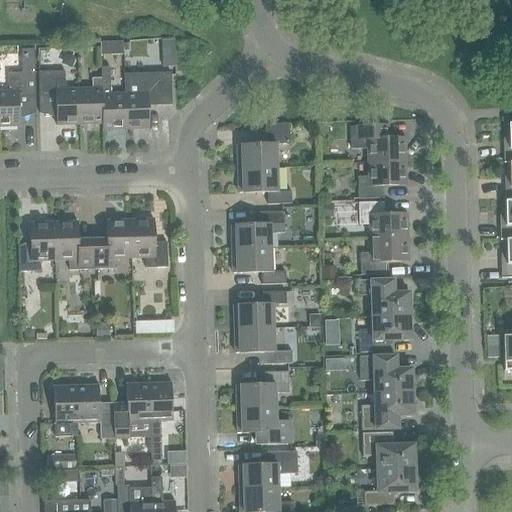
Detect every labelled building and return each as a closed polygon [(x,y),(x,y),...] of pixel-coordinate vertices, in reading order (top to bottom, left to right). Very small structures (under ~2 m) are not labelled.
[(114,43),(110,44),(111,56),(123,55),(122,44),(122,43),(114,43)] [(0,127),(19,127),(18,98),(35,98),(34,73),(33,50),(21,50),(22,73),(7,74),(7,92),(0,92),(0,127)] [(162,56),(162,68),(175,68),(174,56),(162,56)] [(38,73),(38,97),(55,97),(56,126),(79,125),(78,90),(64,90),(64,72),(38,73)] [(100,73),(101,79),(102,125),(101,125),(102,131),(125,130),(124,94),(111,95),(111,73),(100,73)] [(148,129),(148,110),(171,110),(170,77),(123,78),(124,94),(125,130),(148,129)] [(101,125),(102,125),(101,79),(91,80),(92,90),(78,90),(79,125),(101,125)] [(236,146),(237,170),(276,169),(276,145),(289,145),(289,124),(265,125),(265,133),(265,145),(236,146)] [(503,149),(503,163),(511,162),(511,124),(508,124),(509,149),(503,149)] [(367,150),(367,164),(406,162),(405,139),(379,139),(379,127),(349,128),(350,150),(367,150)] [(406,162),(367,164),(368,178),(357,178),(358,200),(383,199),(383,187),(406,186),(406,162)] [(511,162),(503,163),(503,164),(509,164),(510,187),(504,187),(505,202),(511,201),(511,162)] [(277,193),(276,169),(237,170),(238,194),(267,193),(267,205),(291,205),(291,192),(277,193)] [(324,192),(318,192),(318,202),(328,202),(328,196),(324,192)] [(511,201),(505,202),(504,202),(505,226),(499,226),(500,240),(511,239),(511,201)] [(369,226),(369,240),(408,239),(407,215),(383,215),(383,203),(358,204),(358,226),(369,226)] [(331,206),(322,206),(322,218),(331,218),(331,206)] [(230,226),(231,250),(270,249),(270,234),(283,234),(283,225),(283,213),(259,214),(259,226),(230,226)] [(116,259),(130,259),(129,220),(105,221),(106,245),(94,245),(94,271),(117,270),(116,259)] [(153,220),(129,220),(130,259),(144,259),(145,269),(167,268),(166,243),(154,244),(153,220)] [(77,222),(53,223),(54,261),(68,261),(68,271),(90,271),(90,246),(77,246),(77,222)] [(40,262),(54,261),(53,223),(29,224),(30,247),(17,248),(18,273),(40,272),(40,262)] [(408,239),(369,240),(370,254),(359,254),(360,276),(385,275),(385,263),(409,262),(408,239)] [(511,239),(500,240),(499,240),(499,242),(505,241),(506,264),(500,264),(501,279),(500,279),(500,280),(511,279),(511,239)] [(271,273),(270,249),(231,250),(232,274),(261,274),(261,285),(285,285),(285,272),(271,273)] [(332,269),(321,269),(322,281),(332,280),(332,269)] [(370,296),(371,318),(409,317),(409,294),(387,294),(387,281),(356,282),(357,296),(370,296)] [(233,306),(234,330),(273,329),(272,306),(286,305),(285,293),(261,294),(262,306),(233,306)] [(313,316),(309,320),(309,326),(319,326),(319,316),(313,316)] [(409,317),(371,318),(371,331),(358,331),(359,355),(389,354),(389,341),(410,341),(409,317)] [(336,321),(324,322),(324,330),(336,329),(336,321)] [(163,322),(135,323),(135,335),(163,334),(163,322)] [(90,324),(82,324),(82,337),(90,337),(90,324)] [(108,326),(96,327),(96,338),(109,338),(108,326)] [(273,329),(234,330),(234,354),(263,353),(263,365),(291,365),(291,352),(273,353),(273,329)] [(511,336),(502,337),(503,372),(511,371),(511,336)] [(498,337),(486,337),(487,349),(487,358),(499,358),(499,348),(498,337)] [(373,382),(373,394),(412,393),(411,370),(389,370),(389,357),(359,358),(360,382),(373,382)] [(235,386),(236,410),(275,409),(275,395),(288,394),(288,373),(264,374),(264,386),(235,386)] [(171,383),(148,384),(149,423),(172,422),(171,383)] [(149,439),(149,423),(148,384),(125,385),(126,410),(112,411),(113,440),(149,439)] [(77,425),(75,386),(53,387),(54,426),(54,438),(77,437),(76,425),(77,425)] [(98,386),(75,386),(77,425),(99,424),(100,440),(113,440),(112,411),(99,411),(98,386)] [(412,393),(373,394),(374,407),(360,407),(361,431),(391,430),(391,417),(412,417),(412,393)] [(266,445),(290,445),(292,445),(291,422),(276,422),(275,409),(236,410),(237,434),(266,433),(266,445)] [(375,458),(376,470),(414,469),(413,445),(392,446),(391,433),(361,434),(362,458),(375,458)] [(324,436),(315,436),(316,447),(324,447),(324,436)] [(160,438),(150,439),(150,467),(161,466),(160,438)] [(266,465),(238,466),(238,490),(278,489),(277,475),(297,475),(296,453),(266,453),(266,465)] [(76,470),(75,455),(46,456),(46,472),(76,470)] [(414,469),(376,470),(376,493),(363,493),(364,507),(394,506),(393,493),(415,493),(414,469)] [(151,488),(151,511),(174,511),(174,502),(162,502),(162,478),(150,478),(151,488)] [(141,489),(141,503),(128,503),(128,486),(116,487),(116,511),(151,511),(151,488),(141,489)] [(278,489),(238,490),(239,511),(291,511),(292,503),(278,504),(278,489)] [(79,511),(79,501),(69,502),(44,502),(43,511),(79,511)] [(90,511),(90,501),(79,501),(79,511),(90,511)] [(103,511),(115,511),(115,501),(103,501),(103,511)]
